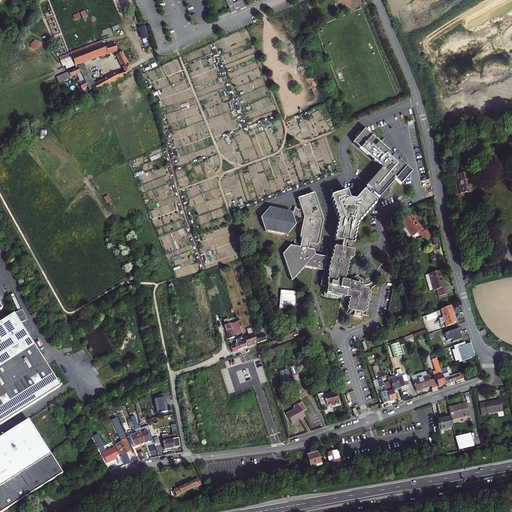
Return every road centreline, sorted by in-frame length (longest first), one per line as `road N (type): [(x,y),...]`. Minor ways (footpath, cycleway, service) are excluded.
road 1 (residential): [(488,354),(478,345),(453,260),(417,99),(377,0)]
road 2 (residential): [(186,460),(288,446),(482,380),(488,354)]
road 3 (trunk): [(511,466),(256,511)]
road 4 (trunk): [(329,511),(511,478)]
road 5 (residential): [(186,460),(170,375),(226,356),(217,325)]
road 6 (residential): [(55,509),(126,471),(186,460)]
